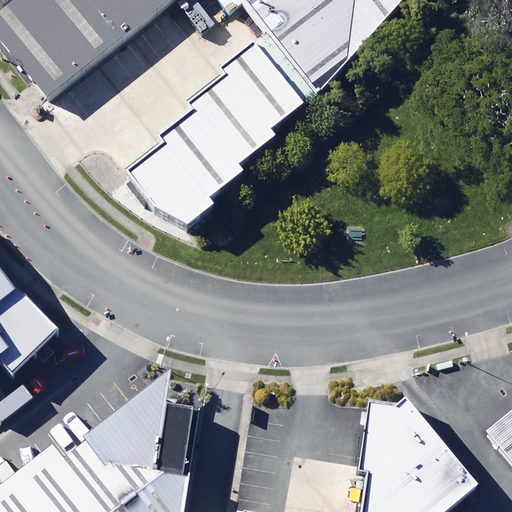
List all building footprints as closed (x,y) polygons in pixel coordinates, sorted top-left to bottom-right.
[(172,0),(22,0),(0,18),(0,42),(46,102),(172,0)] [(239,0),(316,98),(405,0),(239,0)] [(123,174),(149,209),(187,227),(213,208),(208,201),(246,173),(239,164),(277,136),(273,131),(306,107),(255,39),(213,69),(220,78),(186,103),(192,112),(155,139),(161,146),(123,174)] [(57,333),(0,268),(0,364),(12,378),(57,333)] [(64,454),(52,440),(0,480),(0,511),(184,511),(200,413),(165,408),(171,371),(64,454)] [(441,511),(472,486),(406,398),(397,404),(367,400),(358,472),(368,473),(362,511),(441,511)] [(511,409),(486,431),(511,462),(511,409)]
